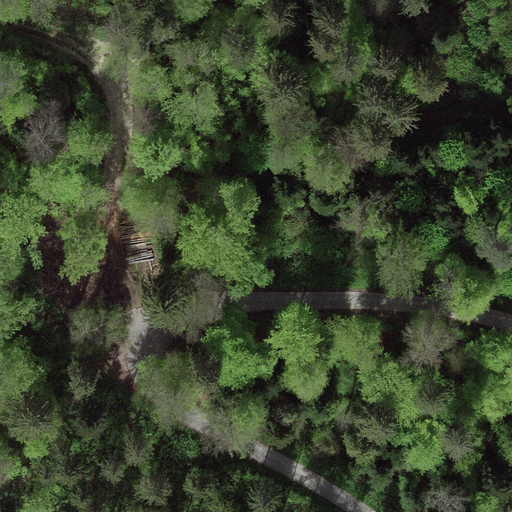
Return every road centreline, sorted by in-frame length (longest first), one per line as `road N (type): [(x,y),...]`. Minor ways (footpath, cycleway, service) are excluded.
road 1 (unclassified): [(511,323),(388,294),(284,286),(229,288),(166,309),(141,328),(139,371),(158,394),(351,511)]
road 2 (track): [(141,328),(124,265),(116,176),(137,78),(62,37),(0,20)]
road 3 (track): [(141,328),(0,471)]
